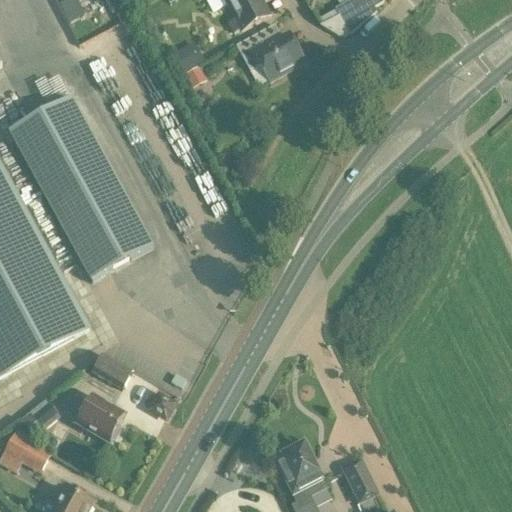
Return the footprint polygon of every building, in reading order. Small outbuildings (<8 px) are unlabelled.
[(223,0),(242,34),(270,18),(263,5),(270,2),(268,0),(223,0)] [(350,37),(376,15),(367,0),(353,0),(354,1),(336,11),(339,18),(321,29),(338,39),(344,40),(350,37)] [(270,85),(305,66),(289,38),(278,44),(270,30),(236,49),(250,74),(260,68),(270,85)] [(9,135),(90,283),(91,284),(153,250),(71,101),(9,135)] [(0,380),(90,332),(0,166),(0,380)] [(105,365),(93,385),(121,401),(133,381),(105,365)] [(166,421),(174,408),(160,399),(151,413),(166,421)] [(109,445),(124,419),(91,400),(76,426),(109,445)] [(59,421),(45,404),(19,425),(33,442),(59,421)] [(50,460),(29,448),(22,460),(43,472),(50,460)] [(314,511),(308,499),(325,490),(303,448),(275,462),(298,507),(293,509),(294,511),(314,511)] [(360,506),(377,497),(361,464),(343,473),(360,506)] [(88,511),(90,510),(65,496),(58,509),(44,501),(37,511),(88,511)]
